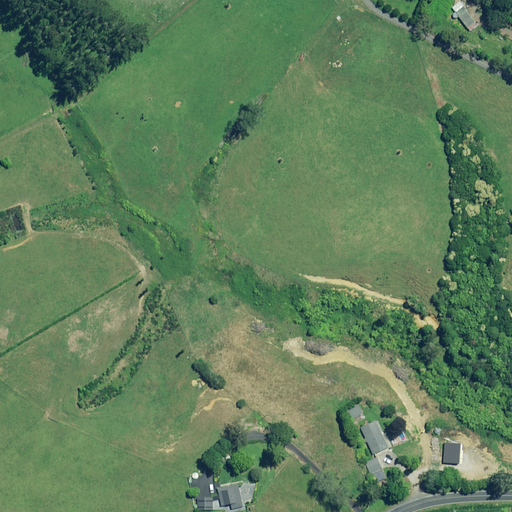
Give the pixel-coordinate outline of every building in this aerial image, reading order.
[(474,24),(475,22),(464,6),(456,12),(470,31),(476,26),(474,24)] [(357,405),(348,411),(353,419),(363,412),(357,405)] [(360,428),(365,439),(366,442),(367,442),(373,454),(388,447),(376,420),(360,428)] [(370,474),(382,469),(377,458),(365,463),(370,474)] [(217,489),(222,506),(230,504),(231,509),(243,506),(238,484),(217,489)] [(213,498),(197,498),(197,510),(212,510),(213,498)]
